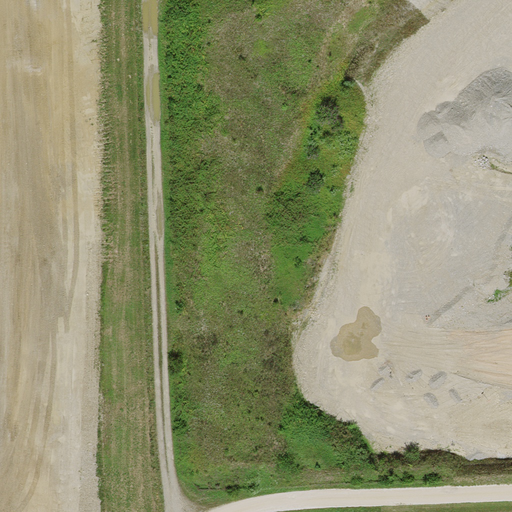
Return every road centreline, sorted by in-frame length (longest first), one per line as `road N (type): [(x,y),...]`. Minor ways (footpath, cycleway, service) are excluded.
road 1 (track): [(145,0),(172,511)]
road 2 (track): [(242,511),(323,500),(511,493)]
